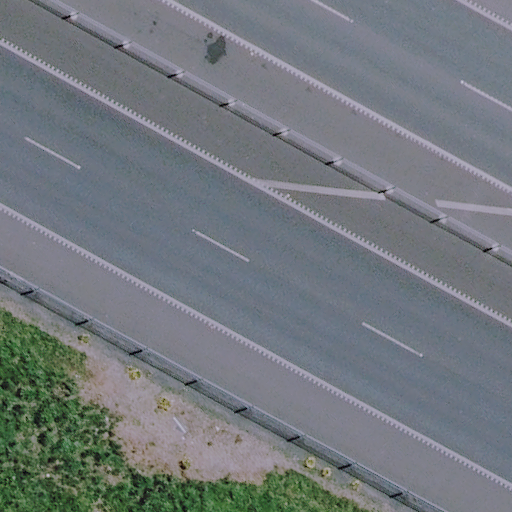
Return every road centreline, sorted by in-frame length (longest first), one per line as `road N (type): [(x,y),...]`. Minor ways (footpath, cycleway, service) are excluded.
road 1 (motorway): [(511,411),(0,138)]
road 2 (motorway): [(281,0),(511,122)]
